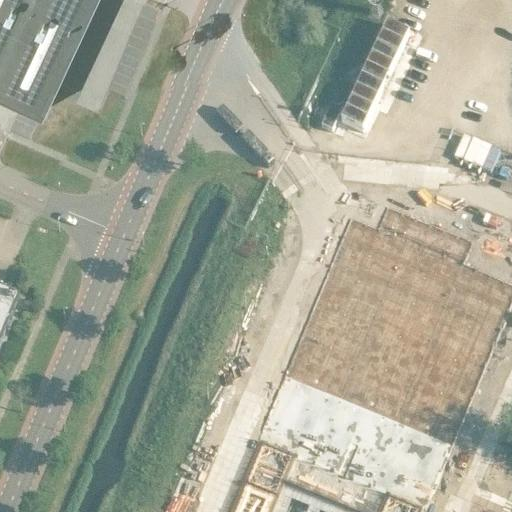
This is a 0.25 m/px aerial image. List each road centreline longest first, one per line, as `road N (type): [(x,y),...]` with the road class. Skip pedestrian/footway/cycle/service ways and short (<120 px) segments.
road 1 (unknown): [(500,202),(423,385),(408,394),(370,374),(425,237),(428,206),(414,178)]
road 2 (tertiary): [(122,234),(7,511)]
road 3 (tertiary): [(122,234),(197,62)]
road 4 (unclassified): [(122,234),(0,181)]
road 5 (unclassified): [(284,150),(197,62)]
